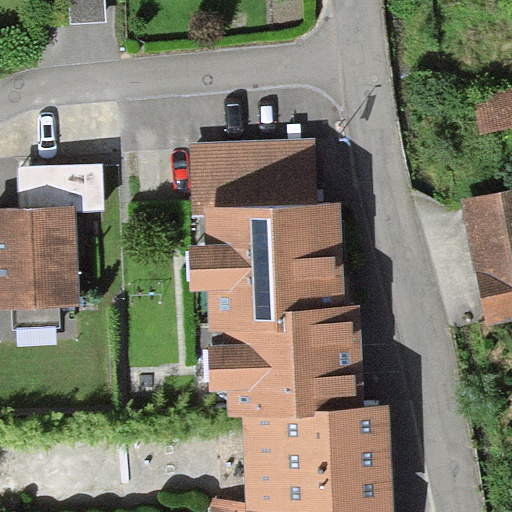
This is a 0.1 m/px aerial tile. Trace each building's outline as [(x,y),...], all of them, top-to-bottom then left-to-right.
[(511,88),(475,94),(480,125),(511,120),(511,88)] [(10,165),(12,201),(65,199),(93,198),(92,162),(10,165)] [(511,186),(462,197),(487,316),(511,310),(511,186)] [(202,297),(217,296),(329,292),(325,190),(198,195),(202,297)] [(0,200),(0,296),(68,295),(65,199),(12,201),(0,200)] [(243,395),(350,391),(346,291),(329,292),(217,296),(221,396),(243,395)] [(350,391),(243,395),(248,499),(381,501),(376,390),(350,391)] [(379,511),(381,501),(248,499),(216,499),(216,511),(379,511)]
